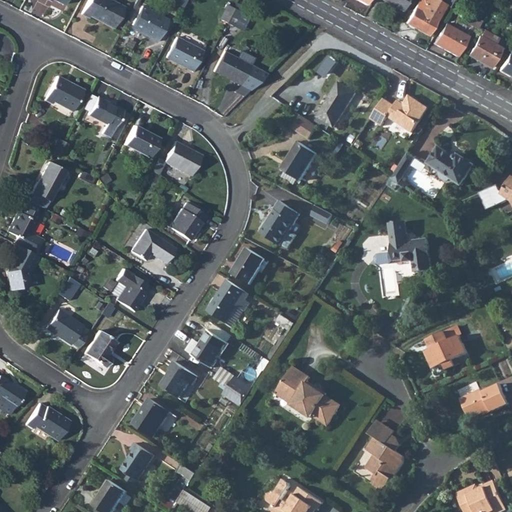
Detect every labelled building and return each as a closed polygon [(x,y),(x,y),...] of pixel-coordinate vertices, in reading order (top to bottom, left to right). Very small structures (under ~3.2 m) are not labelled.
[(45,0),(64,9),(68,0),(45,0)] [(101,0),(91,0),(82,19),(90,23),(91,21),(114,33),(125,12),(101,0)] [(383,0),(401,10),(407,0),(383,0)] [(437,0),(418,0),(406,22),(427,34),(444,4),(437,0)] [(220,23),(227,27),(234,12),(227,8),(220,23)] [(142,12),(131,34),(158,47),(169,25),(142,12)] [(468,36),(445,23),(434,43),(456,55),(468,36)] [(496,45),(479,35),(468,55),(489,67),(500,47),(496,45)] [(178,42),(167,63),(194,76),(204,55),(178,42)] [(223,52),(213,73),(240,86),(246,74),(259,81),(266,73),(250,65),(236,59),(223,52)] [(236,59),(250,65),(253,58),(239,52),(236,59)] [(511,55),(508,53),(499,70),(511,77),(511,55)] [(246,74),(240,86),(249,91),(259,81),(246,74)] [(58,79),(46,103),(54,107),(56,104),(74,114),(85,93),(58,79)] [(339,86),(317,121),(335,133),(357,97),(339,86)] [(98,103),(91,99),(85,111),(92,115),(98,103)] [(384,102),(371,122),(382,130),(388,120),(413,136),(429,111),(410,99),(404,107),(403,109),(400,110),(397,108),(395,109),(384,102)] [(92,115),(90,119),(109,129),(104,138),(112,142),(124,117),(126,115),(99,101),(98,103),(92,115)] [(131,121),(124,117),(112,142),(118,146),(131,121)] [(319,132),(303,121),(294,134),(311,145),(319,132)] [(136,130),(126,149),(150,162),(160,143),(136,130)] [(54,155),(53,158),(60,161),(67,146),(60,143),(54,155)] [(160,161),(153,175),(160,179),(168,166),(193,179),(203,159),(177,145),(166,165),(160,161)] [(301,147),(285,174),(303,185),(320,159),(301,147)] [(437,149),(426,166),(458,187),(472,167),(454,155),(452,156),(450,157),(437,149)] [(394,179),(391,182),(400,188),(417,162),(409,156),(402,166),(394,179)] [(47,164),(32,195),(33,196),(49,203),(50,203),(65,172),(47,164)] [(496,186),(478,194),(486,211),(508,201),(508,202),(511,209),(511,208),(511,178),(509,177),(499,192),(498,192),(496,186)] [(49,203),(33,196),(29,203),(45,211),(49,203)] [(186,201),(170,228),(191,240),(207,214),(186,201)] [(275,214),(260,237),(280,250),(295,227),(294,227),(300,218),(280,205),(275,214)] [(38,259),(45,244),(32,238),(41,218),(25,210),(21,217),(19,216),(9,237),(19,241),(15,248),(19,250),(38,259)] [(317,210),(312,219),(329,228),(334,218),(317,210)] [(387,226),(388,237),(405,235),(404,224),(387,226)] [(147,232),(134,254),(148,263),(153,255),(168,264),(177,249),(147,232)] [(405,235),(388,237),(389,245),(406,243),(405,235)] [(406,243),(389,245),(391,262),(401,261),(402,265),(410,264),(411,275),(429,273),(426,241),(406,243)] [(38,259),(19,250),(15,259),(13,258),(8,270),(6,270),(6,278),(7,278),(11,296),(31,291),(28,275),(33,276),(40,260),(38,259)] [(248,253),(232,279),(250,290),(266,265),(248,253)] [(126,270),(118,281),(126,287),(118,300),(136,312),(148,293),(146,292),(150,286),(126,270)] [(62,292),(59,297),(70,304),(80,287),(76,285),(70,280),(62,292)] [(249,297),(228,283),(215,303),(217,304),(210,314),(228,325),(239,309),(245,312),(245,313),(250,306),(245,303),(249,297)] [(239,309),(228,325),(234,329),(245,312),(239,309)] [(70,350),(78,355),(85,344),(77,339),(82,332),(57,315),(44,334),(69,351),(70,350)] [(281,318),(276,325),(287,334),(290,336),(295,327),(293,326),(281,318)] [(436,346),(431,348),(426,351),(434,368),(444,364),(446,370),(460,364),(458,359),(468,354),(460,336),(449,340),(445,332),(431,338),(436,346)] [(209,334),(192,359),(211,372),(227,346),(209,334)] [(99,338),(84,361),(104,375),(111,366),(106,363),(116,349),(99,338)] [(431,338),(427,339),(431,348),(436,346),(431,338)] [(238,368),(243,360),(230,352),(226,360),(238,368)] [(170,375),(160,390),(179,402),(189,387),(192,389),(197,380),(174,365),(168,373),(170,375)] [(292,368),(275,393),(283,399),(286,396),(293,400),(292,402),(305,411),(307,408),(314,412),(311,416),(326,426),(339,407),(324,397),(325,395),(306,382),(308,380),(292,368)] [(0,405),(15,416),(26,399),(0,382),(0,405)] [(249,393),(232,382),(226,391),(243,402),(249,393)] [(480,391),(459,400),(468,419),(489,410),(490,413),(508,405),(499,385),(481,393),(480,391)] [(220,400),(237,411),(243,402),(226,391),(220,400)] [(283,399),(282,401),(289,406),(289,407),(309,420),(310,418),(311,416),(314,412),(307,408),(305,411),(292,402),(293,400),(286,396),(283,399)] [(149,403),(133,428),(153,442),(170,416),(149,403)] [(41,410),(26,430),(33,436),(35,433),(56,449),(70,430),(48,413),(47,415),(41,410)] [(165,426),(170,430),(179,416),(174,412),(165,426)] [(372,457),(364,470),(373,476),(369,482),(371,488),(376,491),(381,491),(388,481),(390,482),(400,466),(401,458),(394,454),(398,448),(394,439),(391,437),(393,434),(376,423),(367,436),(373,440),(365,452),(372,457)] [(154,461),(135,448),(130,455),(133,456),(121,475),(129,480),(125,486),(136,493),(140,487),(138,486),(154,461)] [(184,471),(180,477),(189,483),(193,486),(197,479),(194,477),(184,471)] [(272,511),(314,511),(315,511),(314,511),(316,511),(321,505),(298,490),(287,506),(280,502),(288,490),(288,485),(282,481),(271,497),(270,496),(268,496),(266,497),(265,500),(265,503),(275,509),(272,511)] [(462,511),(506,511),(493,484),(484,488),(485,491),(478,494),(475,488),(456,497),(462,511)] [(110,486),(93,511),(94,511),(117,511),(127,497),(110,486)] [(186,490),(179,502),(196,511),(209,511),(213,506),(186,490)]
